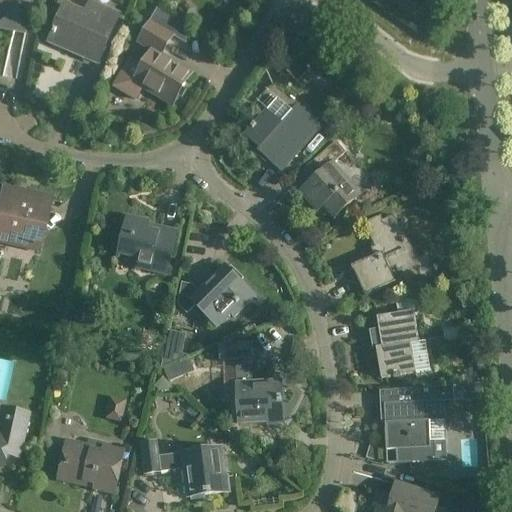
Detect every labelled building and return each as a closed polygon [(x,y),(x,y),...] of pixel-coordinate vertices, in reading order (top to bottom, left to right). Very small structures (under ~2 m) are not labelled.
[(31,0),(0,0),(0,29),(25,34),(31,0)] [(118,14),(90,3),(85,15),(64,6),(49,43),(68,51),(70,47),(99,59),(118,14)] [(172,36),(151,24),(139,44),(152,51),(142,68),(128,59),(111,88),(135,103),(144,89),(171,106),(191,72),(161,54),(172,36)] [(266,110),(244,136),(259,149),(257,151),(281,172),(321,128),(298,107),(293,112),(279,99),(268,112),(266,110)] [(351,111),(340,101),(323,121),(334,131),(351,111)] [(345,153),(336,142),(311,163),(320,174),(299,192),(316,212),(323,206),(334,218),(360,196),(333,164),(345,153)] [(46,199),(1,189),(0,194),(0,242),(36,251),(41,231),(38,230),(46,199)] [(383,221),(381,216),(363,224),(377,254),(351,266),(365,296),(396,282),(390,271),(396,268),(398,272),(416,264),(394,216),(383,221)] [(148,223),(126,218),(118,252),(139,257),(136,268),(166,275),(176,233),(147,226),(148,223)] [(182,283),(176,305),(186,315),(196,305),(217,327),(229,315),(233,319),(255,298),(251,293),(225,268),(199,293),(192,286),(182,283)] [(419,344),(414,312),(377,318),(380,335),(374,336),(382,380),(417,373),(431,371),(426,343),(419,344)] [(162,363),(181,364),(182,333),(163,332),(162,363)] [(252,383),(250,344),(220,346),(221,361),(236,360),(240,424),(269,422),(269,425),(283,424),(281,381),(252,383)] [(388,404),(384,404),(386,451),(397,451),(397,464),(436,462),(435,442),(446,442),(446,422),(445,401),(454,401),(454,386),(420,389),(387,391),(388,404)] [(27,414),(0,407),(0,469),(1,469),(4,456),(18,459),(27,414)] [(103,449),(66,441),(58,480),(93,488),(93,490),(115,495),(125,451),(103,447),(103,449)] [(158,458),(157,443),(141,445),(145,474),(185,469),(189,498),(230,493),(228,478),(226,478),(222,450),(158,458)] [(435,511),(439,496),(395,484),(392,496),(380,493),(374,511),(435,511)] [(489,511),(492,502),(467,495),(462,511),(489,511)]
